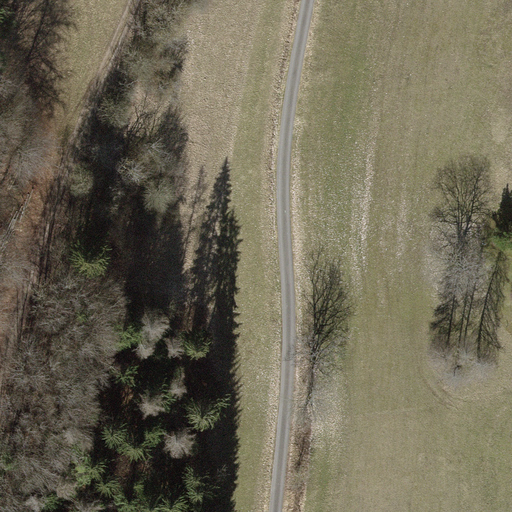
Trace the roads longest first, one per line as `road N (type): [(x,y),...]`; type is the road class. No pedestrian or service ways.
road 1 (track): [(307,0),(287,130),(289,374),(278,511)]
road 2 (track): [(0,381),(141,0)]
